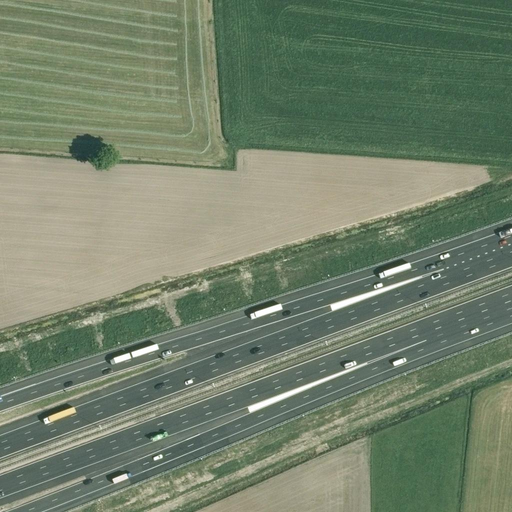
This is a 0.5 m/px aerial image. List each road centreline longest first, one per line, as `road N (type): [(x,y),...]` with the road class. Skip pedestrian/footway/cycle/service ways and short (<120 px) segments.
road 1 (motorway): [(445,279),(0,446)]
road 2 (motorway): [(445,279),(316,302),(0,405)]
road 3 (motorway): [(0,486),(424,340)]
road 4 (motorway): [(25,511),(424,340)]
